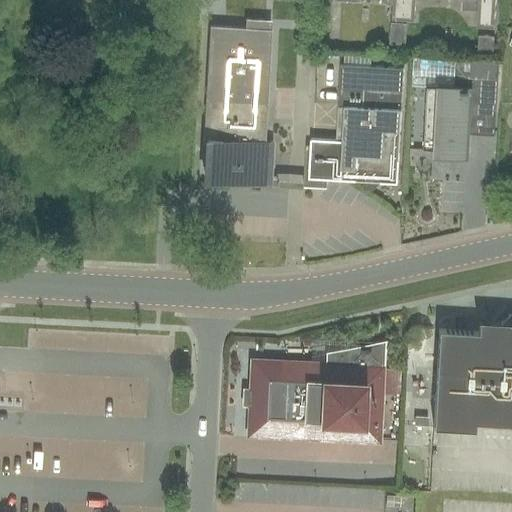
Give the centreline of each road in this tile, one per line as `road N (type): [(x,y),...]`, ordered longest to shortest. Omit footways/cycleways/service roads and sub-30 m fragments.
road 1 (tertiary): [(210,295),(312,292),(511,247)]
road 2 (residential): [(202,511),(210,295)]
road 3 (tertiary): [(0,282),(210,295)]
